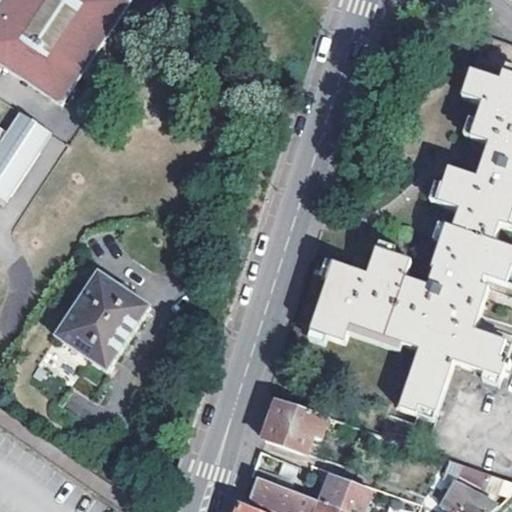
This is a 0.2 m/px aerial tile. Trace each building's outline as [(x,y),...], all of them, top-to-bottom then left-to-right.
[(129,0),(5,0),(0,8),(0,75),(1,76),(6,69),(64,107),(133,2),(129,0)] [(401,411),(417,418),(407,447),(452,463),(511,484),(511,42),(487,34),(464,101),(484,108),(472,143),(484,146),(480,158),(473,178),(452,170),(439,205),(460,212),(453,232),(447,230),(433,271),(438,273),(432,289),(406,280),(412,263),(380,252),(371,278),(335,266),(311,335),(347,348),(354,330),(420,353),(401,411)] [(0,184),(16,194),(54,136),(23,116),(7,141),(0,136),(0,184)] [(0,198),(9,205),(16,194),(0,184),(0,198)] [(109,375),(153,310),(101,275),(57,340),(109,375)] [(281,403),(267,442),(311,456),(316,441),(323,443),(331,420),(281,403)] [(498,511),(511,499),(511,484),(452,463),(448,474),(485,487),(484,494),(470,507),(445,497),(437,511),(439,511),(498,511)] [(340,511),(323,505),(260,480),(256,492),(252,502),(279,511),(294,511),(295,509),(303,511),(340,511)] [(333,481),(323,505),(340,511),(366,511),(373,496),(333,481)]
